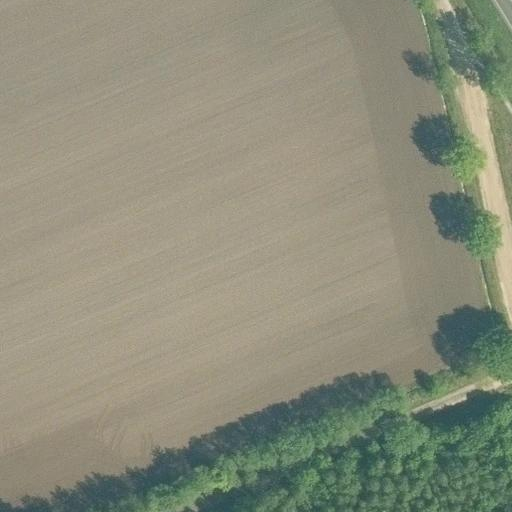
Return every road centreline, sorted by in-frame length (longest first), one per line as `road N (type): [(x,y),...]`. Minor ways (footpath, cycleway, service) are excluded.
road 1 (track): [(511,374),(185,511)]
road 2 (track): [(455,30),(511,268)]
